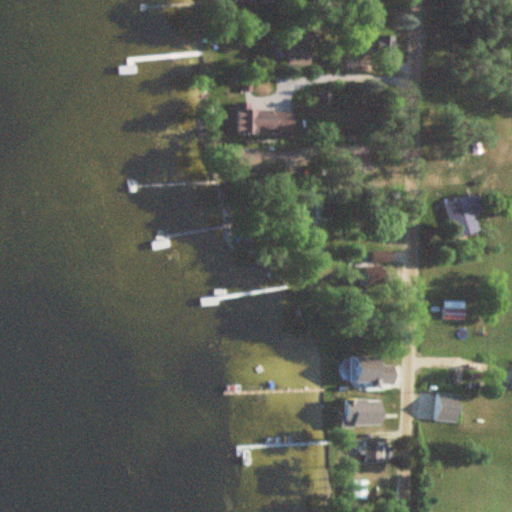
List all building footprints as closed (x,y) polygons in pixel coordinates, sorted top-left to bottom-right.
[(304,38),(279,38),(279,64),(304,64),(304,38)] [(246,110),(246,103),(225,103),(225,134),(268,134),(268,110),(246,110)] [(223,168),(244,168),(244,162),(241,162),(241,154),(223,154),(223,168)] [(438,202),(449,237),(475,229),(470,213),(478,210),(472,192),(438,202)] [(318,225),(318,199),(296,199),(296,207),(290,207),(290,225),(318,225)] [(367,297),(345,297),(345,318),(367,318),(367,297)] [(460,300),(438,300),(438,319),(460,319),(460,300)] [(389,365),(370,365),(370,357),(339,357),(339,383),(359,383),(359,385),(389,385),(389,365)] [(457,394),(425,394),(425,420),(457,420),(457,394)] [(330,426),(375,427),(375,400),(331,399),(330,426)] [(380,462),(380,442),(360,442),(360,462),(380,462)] [(365,480),(350,480),(350,498),(365,498),(365,480)]
